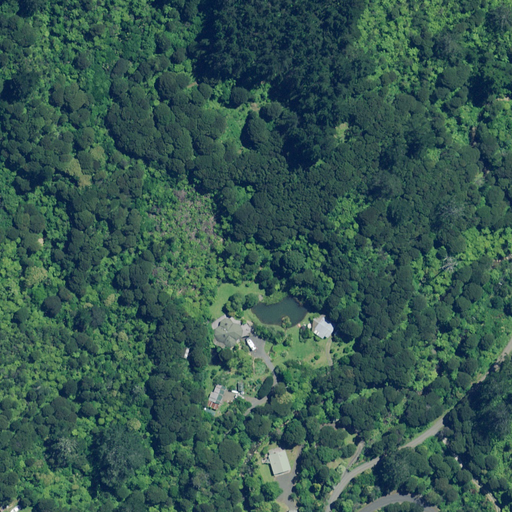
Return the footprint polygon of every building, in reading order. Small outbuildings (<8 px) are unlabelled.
[(338,323),(325,315),(313,332),(322,339),(324,336),(327,338),(338,323)] [(216,341),(222,344),(224,347),(230,348),(234,345),(235,341),(241,337),(242,330),(238,324),(232,323),(229,319),(224,318),(219,321),(218,326),(214,329),(212,336),(216,341)] [(216,411),(225,388),(216,385),(212,393),(210,392),(204,406),(216,411)] [(341,412),(330,417),(333,424),(344,418),(341,412)] [(291,470),(285,451),(269,456),(274,475),(291,470)]
